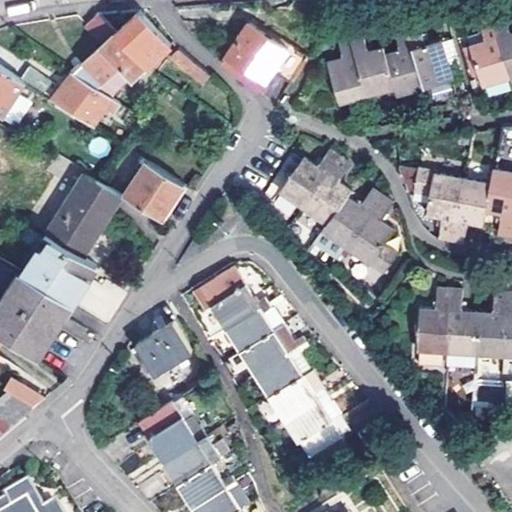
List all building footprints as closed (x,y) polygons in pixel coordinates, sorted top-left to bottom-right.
[(115,32),(98,13),(86,24),(103,43),(77,67),(74,70),(113,94),(131,75),(134,78),(146,65),(115,32)] [(502,13),(493,17),(511,76),(511,32),(511,33),(502,13)] [(137,14),(115,32),(146,65),(150,69),(157,63),(154,60),(171,43),(165,39),(144,19),(139,15),(137,14)] [(511,77),(511,76),(493,17),(478,23),(486,43),(470,50),(486,88),(511,77)] [(258,91),(273,69),(288,48),(250,22),(223,60),(258,91)] [(409,27),(426,88),(457,80),(446,39),(430,43),(425,23),(409,27)] [(400,94),(426,88),(409,27),(400,29),(405,50),(390,54),(388,47),(385,48),(396,89),(397,88),(400,94)] [(396,89),(385,48),(374,50),(369,31),(355,34),(356,38),(351,40),(368,96),(396,89)] [(368,96),(351,40),(344,42),(349,57),(333,62),(344,102),(368,96)] [(204,81),(211,74),(181,46),(172,55),(190,71),(191,69),(204,81)] [(273,69),(290,81),(305,60),(288,48),(273,69)] [(0,113),(21,127),(25,122),(7,111),(25,81),(20,78),(0,64),(0,113)] [(20,78),(25,81),(43,93),(51,80),(28,65),(20,78)] [(123,100),(113,94),(74,70),(53,99),(93,124),(107,104),(116,110),(123,100)] [(322,163),(318,168),(305,159),(280,193),(304,210),(341,158),(331,151),(322,163)] [(139,175),(126,195),(162,218),(173,200),(185,183),(141,155),(132,171),(139,175)] [(352,166),(341,158),(304,210),(327,227),(351,194),(355,188),(343,180),(346,176),(352,166)] [(440,238),(453,240),(464,178),(435,172),(435,171),(418,168),(414,193),(431,196),(428,212),(444,215),(440,238)] [(511,235),(511,171),(496,168),(493,184),(489,209),(503,212),(502,219),(499,233),(511,235)] [(46,232),(83,255),(121,192),(103,180),(85,169),(46,232)] [(469,221),(487,224),(489,209),(493,184),(464,178),(453,240),(464,243),(467,227),(469,221)] [(347,249),(383,197),(373,190),(366,199),(363,203),(351,194),(327,227),(324,232),(317,242),(340,259),(347,249)] [(383,197),(347,249),(384,276),(399,257),(385,247),(395,233),(381,223),(394,205),(383,197)] [(45,232),(22,270),(74,302),(93,268),(97,263),(83,255),(46,232),(45,232)] [(255,303),(233,268),(201,288),(226,329),(267,303),(264,298),(255,303)] [(0,332),(6,336),(39,358),(62,320),(74,302),(22,270),(0,305),(0,332)] [(97,274),(78,306),(108,323),(127,291),(97,274)] [(451,289),(440,289),(439,310),(423,309),(421,351),(448,353),(451,289)] [(451,289),(448,353),(478,354),(480,313),(465,312),(466,290),(451,289)] [(505,356),(509,292),(498,292),(496,314),(480,313),(478,354),(505,356)] [(270,309),(284,300),(280,296),(276,298),(267,303),(270,309)] [(267,303),(226,329),(240,352),(273,331),(281,326),(270,309),(267,303)] [(153,374),(190,351),(171,322),(163,327),(135,345),(153,374)] [(281,326),(273,331),(284,349),(292,345),(281,326)] [(240,352),(255,375),(296,349),(292,345),(284,349),(273,331),(240,352)] [(296,349),(255,375),(269,398),(302,378),(290,360),(298,354),(296,349)] [(302,378),(310,373),(298,354),(290,360),(302,378)] [(310,373),(302,378),(269,398),(283,420),(324,394),(310,373)] [(10,382),(3,393),(27,409),(37,399),(10,382)] [(3,393),(0,395),(0,431),(1,432),(27,409),(3,393)] [(309,461),(341,441),(333,429),(342,423),(324,394),(283,420),(309,461)] [(139,421),(164,460),(206,433),(200,423),(199,425),(192,413),(193,413),(181,395),(139,421)] [(342,423),(333,429),(341,441),(350,435),(342,423)] [(206,433),(164,460),(177,482),(210,462),(219,456),(210,439),(206,433)] [(350,456),(341,441),(309,461),(318,475),(350,456)] [(177,482),(193,506),(234,480),(231,474),(222,480),(210,462),(177,482)] [(234,480),(193,506),(196,511),(235,511),(240,509),(249,504),(234,480)] [(0,511),(42,511),(38,505),(28,489),(17,485),(4,494),(12,506),(4,511),(0,504),(0,511)]
